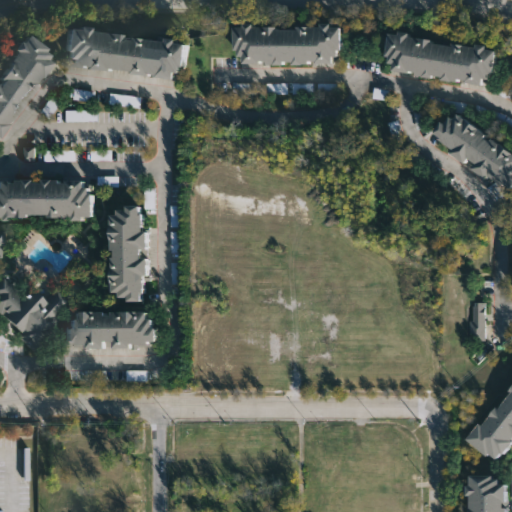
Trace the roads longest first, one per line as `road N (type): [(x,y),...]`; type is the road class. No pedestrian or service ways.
road 1 (tertiary): [(4,3),(511,11)]
road 2 (residential): [(0,410),(437,409)]
